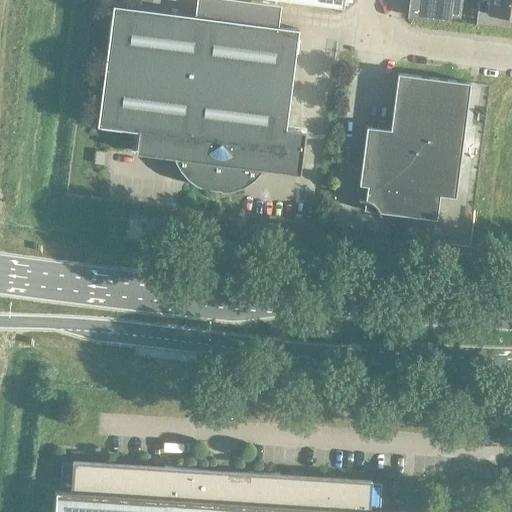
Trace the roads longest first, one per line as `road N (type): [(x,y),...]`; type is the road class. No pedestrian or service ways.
road 1 (secondary): [(511,323),(275,306),(0,273)]
road 2 (secondary): [(0,322),(511,363)]
road 3 (unclassified): [(511,59),(364,40),(369,0)]
